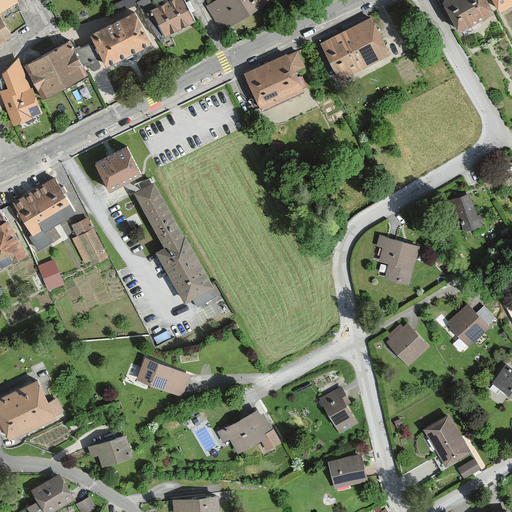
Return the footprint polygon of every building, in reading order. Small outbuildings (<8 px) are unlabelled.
[(0,0),(0,42),(12,36),(0,14),(0,9),(16,0),(0,0)] [(115,0),(114,1),(120,12),(137,4),(158,39),(196,21),(185,0),(163,0),(154,4),(151,0),(115,0)] [(215,0),(207,5),(223,31),(273,0),(215,0)] [(493,11),(486,0),(441,0),(459,30),(493,11)] [(511,0),(493,0),(499,10),(511,2),(511,0)] [(69,40),(25,64),(42,97),(87,74),(82,65),(101,56),(106,65),(151,42),(134,9),(87,34),(91,42),(75,50),(69,40)] [(370,17),(321,42),(340,79),(389,53),(370,17)] [(285,52),(243,72),(261,109),(302,90),(293,71),(304,66),(297,51),(287,55),(285,52)] [(0,76),(0,90),(14,126),(42,114),(18,58),(1,74),(0,76)] [(126,143),(92,161),(107,190),(141,173),(126,143)] [(53,177),(12,201),(41,248),(61,235),(55,224),(74,212),(53,177)] [(155,178),(134,190),(165,244),(156,249),(185,300),(215,283),(155,178)] [(471,193),(451,200),(463,233),(483,226),(471,193)] [(0,267),(25,253),(0,209),(0,267)] [(88,217),(72,225),(77,235),(72,238),(86,264),(91,261),(93,266),(110,257),(88,217)] [(422,246),(381,235),(378,246),(382,248),(379,262),(389,264),(385,278),(412,285),(422,246)] [(39,264),(50,289),(66,282),(56,257),(39,264)] [(511,292),(502,299),(511,316),(511,292)] [(491,328),(468,306),(448,326),(471,348),(491,328)] [(431,348),(407,322),(386,341),(410,367),(431,348)] [(191,375),(145,357),(136,380),(182,398),(191,375)] [(511,367),(506,363),(492,383),(511,397),(511,367)] [(35,378),(0,395),(0,426),(1,426),(8,441),(55,418),(35,378)] [(342,386),(320,398),(340,433),(356,423),(346,406),(351,403),(342,386)] [(257,408),(216,431),(223,443),(229,439),(238,453),(272,434),(257,408)] [(449,414),(424,429),(447,468),(472,453),(449,414)] [(124,433),(86,445),(90,457),(96,455),(101,468),(132,458),(124,433)] [(362,454),(329,461),(335,489),(368,482),(362,454)] [(460,465),(466,476),(482,467),(476,456),(460,465)] [(36,502),(18,511),(54,511),(74,501),(57,473),(29,489),(36,502)] [(219,511),(217,493),(172,498),(173,511),(219,511)] [(90,494),(77,502),(83,511),(88,511),(98,506),(90,494)]
